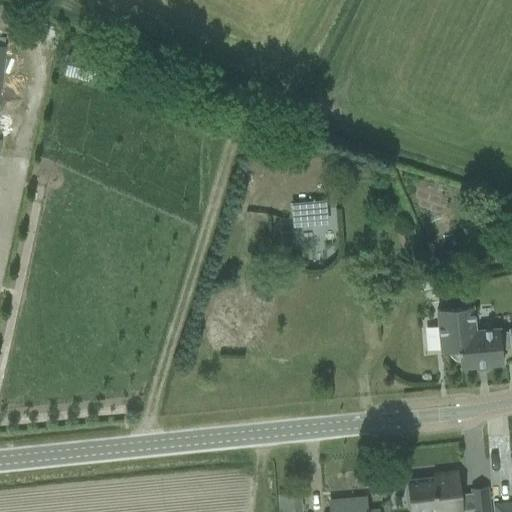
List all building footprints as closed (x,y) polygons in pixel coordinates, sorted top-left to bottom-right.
[(64,52),(58,77),(93,86),(98,69),(100,61),(64,52)] [(260,130),(249,169),(270,175),(281,136),(260,130)] [(325,200),(290,203),(292,227),(327,224),(325,200)] [(443,288),(445,303),(471,301),(470,285),(443,288)] [(458,352),(460,368),(502,364),(500,349),(511,348),(511,349),(511,329),(509,330),(509,331),(499,332),(498,328),(474,330),(472,306),(437,309),(440,352),(456,350),(457,352),(458,352)] [(436,511),(436,507),(457,504),(458,511),(472,510),(472,511),(489,511),(487,488),(470,490),(470,493),(458,494),(455,473),(434,475),(435,478),(408,481),(411,511),(436,511)] [(279,495),(280,511),(298,511),(301,511),(299,493),(279,495)] [(378,511),(366,511),(365,498),(329,501),(329,511),(378,511)] [(511,511),(511,501),(492,503),(492,511),(511,511)]
